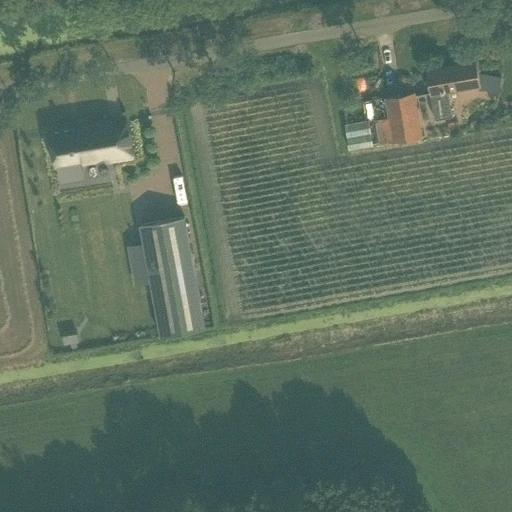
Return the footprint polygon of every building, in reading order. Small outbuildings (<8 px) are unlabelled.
[(481,85),(476,62),(427,71),(433,118),(450,115),(446,91),(481,85)] [(415,93),(386,98),(389,118),(393,141),(423,137),(415,93)] [(56,168),(58,183),(81,179),(79,165),(104,160),(104,161),(131,157),(125,121),(48,134),(54,169),(56,168)] [(459,134),(457,121),(447,123),(450,136),(459,134)] [(206,328),(200,300),(184,217),(140,226),(162,337),(206,328)] [(74,294),(67,313),(86,321),(94,303),(74,294)]
